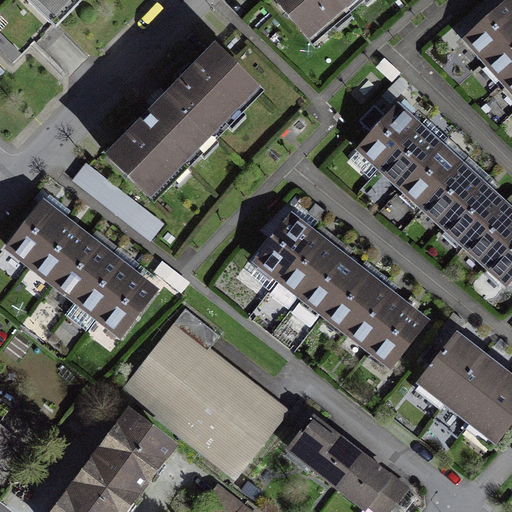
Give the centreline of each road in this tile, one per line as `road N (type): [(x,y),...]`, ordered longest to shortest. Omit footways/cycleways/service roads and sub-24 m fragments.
road 1 (residential): [(187,0),(14,180)]
road 2 (residential): [(451,497),(297,377)]
